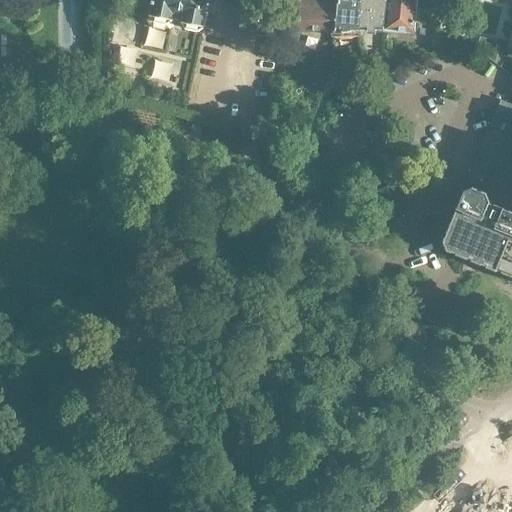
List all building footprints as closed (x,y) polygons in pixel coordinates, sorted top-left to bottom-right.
[(149,0),(147,8),(150,8),(149,15),(153,21),(166,24),(173,19),(180,21),(181,22),(185,28),(197,31),(203,28),(207,10),(213,11),(215,0),(149,0)] [(336,0),(300,0),(297,30),(334,30),(336,0)] [(337,0),(335,30),(361,30),(363,0),(337,0)] [(363,0),(361,30),(383,29),(386,0),(363,0)] [(386,0),(383,29),(413,32),(414,27),(416,0),(386,0)] [(298,7),(288,6),(287,24),(297,25),(298,7)] [(463,190),(456,207),(443,238),(449,251),(511,276),(511,104),(500,99),(490,125),(494,127),(492,132),(488,130),(477,155),(481,158),(480,162),(476,160),(468,178),(472,187),(463,190)] [(494,511),(445,500),(442,511),(494,511)]
